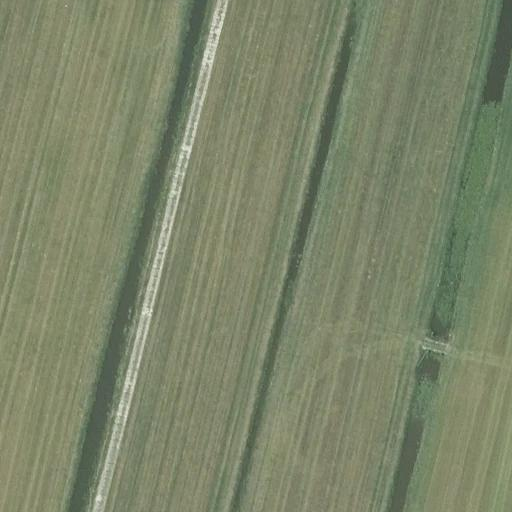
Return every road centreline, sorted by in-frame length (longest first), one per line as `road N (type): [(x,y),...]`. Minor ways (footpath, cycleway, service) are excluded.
road 1 (track): [(220,0),(101,511)]
road 2 (track): [(425,193),(399,307),(418,342),(511,364)]
